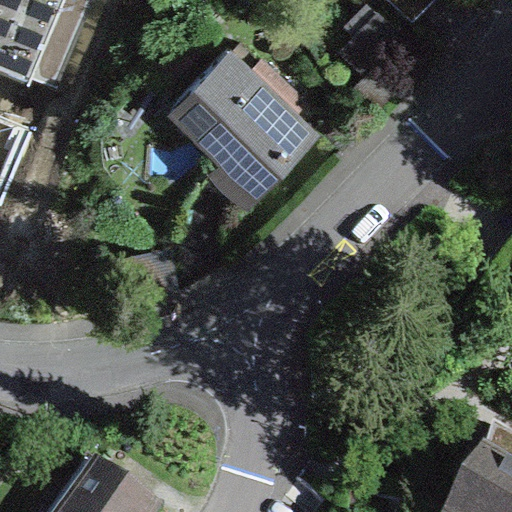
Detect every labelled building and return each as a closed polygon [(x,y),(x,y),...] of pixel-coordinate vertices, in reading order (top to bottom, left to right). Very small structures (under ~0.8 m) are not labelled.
[(400,0),(412,12),(423,0),(400,0)] [(361,64),(397,28),(378,9),(342,46),(361,64)] [(260,57),(250,67),(227,45),(190,83),(212,105),(198,119),(227,147),(216,158),(249,191),(264,175),(311,127),(282,99),(292,89),(260,57)] [(511,511),(511,427),(495,418),(441,511),(511,511)] [(159,511),(143,500),(159,479),(156,474),(127,452),(107,454),(65,511),(159,511)]
